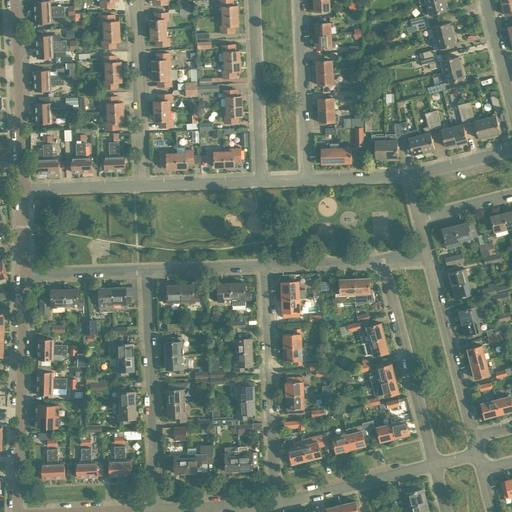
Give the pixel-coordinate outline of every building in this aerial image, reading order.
[(237,6),(233,6),(232,0),(219,0),(220,7),(223,7),(223,16),(238,16),(237,6)] [(329,11),(328,0),(313,0),(314,12),(329,11)] [(445,0),(442,0),(420,5),(420,6),(421,9),(423,11),(425,14),(428,13),(429,15),(442,12),(446,11),(446,7),(448,7),(445,0)] [(511,13),(511,0),(502,3),(505,15),(511,13)] [(64,6),(50,7),(50,1),(35,2),(35,13),(65,11),(64,6)] [(65,11),(35,13),(36,24),(51,23),(51,17),(65,16),(65,11)] [(155,13),(156,20),(151,20),(151,30),(166,29),(166,20),(169,20),(168,12),(155,13)] [(119,21),(115,21),(114,15),(101,15),(102,23),(104,23),(105,32),(119,31),(119,21)] [(415,25),(428,21),(426,15),(410,19),(411,26),(415,25)] [(223,16),(224,25),(221,26),(221,33),(234,32),(234,26),(238,25),(238,16),(223,16)] [(415,25),(411,26),(413,32),(417,31),(430,28),(428,21),(415,25)] [(435,38),(454,33),(452,25),(450,26),(449,22),(432,27),(435,38)] [(315,36),(330,35),(330,23),(315,24),(315,36)] [(66,30),(67,38),(75,37),(74,29),(66,30)] [(167,38),(166,29),(151,30),(152,40),(156,39),(157,46),(170,45),(169,38),(167,38)] [(105,32),(105,41),(102,41),(103,48),(116,48),(116,41),(120,41),(119,31),(105,32)] [(456,41),(454,33),(435,38),(437,49),(455,44),(454,41),(456,41)] [(52,35),(37,36),(37,47),(67,46),(66,40),(52,41),(52,35)] [(331,41),(330,35),(315,36),(316,48),(335,47),(335,41),(331,41)] [(239,51),(235,51),(235,44),(222,45),(222,52),(225,52),(225,61),(240,61),(239,51)] [(67,46),(37,47),(38,58),(53,58),(53,51),(67,51),(67,46)] [(424,59),(437,55),(435,49),(422,53),(424,59)] [(157,54),(157,60),(153,61),(153,70),(168,70),(171,70),(170,53),(157,54)] [(437,55),(424,59),(420,60),(421,66),(429,64),(430,69),(442,66),(443,72),(461,67),(458,56),(438,61),(437,55)] [(121,62),(117,62),(116,56),(103,56),(104,63),(106,63),(107,72),(121,72),(121,62)] [(317,73),(332,72),(331,60),(316,61),(317,73)] [(236,71),(240,71),(240,61),(225,61),(218,62),(218,64),(225,64),(225,71),(223,71),(223,78),(236,77),(236,71)] [(77,63),(67,63),(67,69),(70,69),(70,75),(72,75),(78,75),(78,68),(77,63)] [(440,81),(446,81),(446,83),(464,78),(461,67),(443,72),(438,73),(440,81)] [(70,75),(50,76),(49,70),(35,71),(35,81),(64,80),(72,80),(78,80),(78,75),(72,75),(70,75)] [(168,70),(153,70),(154,80),(158,80),(158,86),(171,86),(171,79),(168,79),(168,70)] [(107,72),(107,82),(104,82),(105,89),(117,88),(117,82),(122,82),(121,72),(107,72)] [(332,84),(332,72),(317,73),(317,85),(332,84)] [(64,80),(35,81),(36,92),(50,91),(50,85),(64,85),(64,80)] [(197,92),(197,86),(197,82),(186,82),(186,96),(197,95),(197,92)] [(427,88),(429,94),(445,89),(444,83),(427,88)] [(241,96),(237,96),(237,90),(224,90),(224,97),(227,97),(227,106),(241,106),(241,96)] [(159,94),(159,101),(154,101),(155,111),(170,110),(169,101),(172,101),(171,94),(159,94)] [(497,95),(491,96),(490,97),(494,113),(501,112),(497,95)] [(122,103),(118,103),(118,96),(105,97),(105,104),(108,104),(109,113),(123,113),(122,103)] [(319,111),(334,110),(333,98),(318,98),(319,111)] [(464,103),(468,120),(474,118),(470,102),(464,103)] [(65,108),(51,108),(51,103),(36,104),(37,124),(51,123),(51,118),(65,118),(65,108)] [(468,120),(464,103),(458,105),(462,121),(468,120)] [(241,106),(227,106),(224,106),(225,123),(238,122),(238,116),(242,116),(241,106)] [(170,110),(155,111),(155,121),(160,121),(160,127),(173,127),(173,120),(170,120),(170,110)] [(334,116),(334,110),(319,111),(319,123),(334,122),(338,122),(338,116),(334,116)] [(437,110),(430,112),(435,128),(441,127),(437,110)] [(435,128),(430,112),(424,113),(428,127),(423,128),(424,134),(419,135),(424,154),(432,152),(431,150),(434,150),(429,130),(435,128)] [(109,113),(109,123),(106,123),(107,130),(120,129),(119,122),(123,122),(123,113),(109,113)] [(496,116),(485,118),(490,138),(498,136),(497,134),(500,133),(496,116)] [(351,128),(362,127),(362,118),(351,119),(351,128)] [(490,138),(485,118),(474,121),(478,138),(481,138),(482,140),(490,138)] [(79,119),(69,119),(70,128),(80,128),(79,119)] [(406,122),(400,124),(402,137),(403,139),(405,139),(406,143),(409,143),(410,147),(412,155),(416,154),(416,156),(424,154),(419,135),(417,130),(409,132),(406,122)] [(463,124),(452,127),(457,146),(465,144),(464,142),(467,141),(463,124)] [(457,146),(452,127),(441,129),(445,147),(449,146),(449,148),(457,146)] [(395,133),(386,134),(387,160),(395,160),(395,157),(398,157),(397,139),(397,137),(395,137),(395,133)] [(386,134),(371,134),(371,141),(375,141),(375,158),(379,158),(379,160),(387,160),(386,134)] [(109,142),(110,156),(104,157),(105,171),(115,170),(114,142),(109,142)] [(125,156),(119,156),(119,142),(114,142),(115,170),(125,170),(125,156)] [(76,143),(77,158),(71,158),(72,172),(82,172),(81,143),(76,143)] [(86,143),(81,143),(82,172),(92,171),(92,157),(86,157),(86,143)] [(43,145),(44,159),(38,159),(39,173),(49,173),(48,144),(43,145)] [(53,144),(48,144),(49,173),(59,172),(59,158),(53,158),(53,144)] [(330,149),(321,149),(321,164),(339,163),(338,148),(338,144),(330,144),(330,149)] [(234,166),(234,162),(241,161),(240,148),(224,149),(224,152),(225,166),(234,166)] [(351,149),(351,148),(338,148),(339,163),(351,163),(351,157),(356,157),(356,149),(351,149)] [(224,152),(215,152),(215,149),(208,150),(208,163),(215,162),(215,167),(225,166),(224,152)] [(186,150),(186,153),(177,154),(177,168),(187,168),(187,163),(193,163),(193,150),(186,150)] [(177,154),(168,154),(167,151),(160,152),(161,164),(167,164),(167,169),(177,168),(177,154)] [(511,211),(503,213),(507,229),(511,227),(511,211)] [(507,229),(503,213),(490,217),(494,232),(507,229)] [(474,221),(467,223),(455,226),(459,241),(471,238),(471,237),(476,235),(474,229),(475,229),(474,221)] [(455,226),(442,229),(446,245),(447,248),(460,245),(459,241),(455,226)] [(491,243),(485,244),(488,256),(494,255),(491,243)] [(488,256),(485,244),(479,246),(481,258),(488,256)] [(446,266),(464,262),(462,254),(444,258),(446,266)] [(488,257),(490,264),(502,261),(500,254),(488,257)] [(452,286),(468,282),(465,269),(449,273),(452,286)] [(369,278),(354,279),(355,294),(355,302),(367,301),(367,293),(370,293),(369,278)] [(339,280),(340,289),(335,289),(336,301),(342,300),(342,303),(355,302),(355,294),(354,279),(339,280)] [(283,282),(283,286),(282,286),(283,300),(300,299),(306,298),(305,290),(299,290),(299,285),(298,281),(283,282)] [(468,282),(452,286),(455,299),(471,295),(470,289),(475,288),(473,281),(468,282)] [(218,284),(219,294),(214,294),(214,301),(219,301),(219,302),(233,301),(232,283),(218,284)] [(246,283),(232,283),(233,301),(233,307),(246,307),(246,301),(246,300),(251,300),(251,293),(246,293),(246,283)] [(484,298),(498,294),(495,283),(488,285),(489,288),(482,290),(484,298)] [(508,284),(497,287),(498,294),(510,291),(508,284)] [(167,286),(168,296),(163,296),(163,303),(168,303),(168,304),(181,303),(181,285),(167,286)] [(195,285),(181,285),(181,303),(195,303),(195,302),(200,302),(200,295),(195,295),(195,285)] [(127,287),(113,288),(114,306),(127,305),(127,304),(127,297),(127,287)] [(99,288),(99,289),(95,289),(96,305),(100,305),(100,312),(114,312),(114,306),(113,288),(99,288)] [(47,300),(40,300),(41,317),(50,316),(49,307),(52,307),(52,308),(66,307),(65,289),(51,290),(52,300),(47,300)] [(78,289),(65,289),(66,307),(79,307),(79,306),(84,306),(83,299),(79,299),(78,289)] [(510,292),(498,295),(500,302),(511,299),(510,292)] [(500,302),(498,295),(486,298),(487,305),(500,302)] [(300,312),(300,299),(283,300),(283,313),(284,313),(284,318),(300,317),(300,312)] [(465,310),(459,311),(462,324),(478,320),(482,319),(478,302),(464,306),(465,310)] [(367,314),(356,317),(357,323),(369,320),(367,314)] [(508,332),(504,320),(503,314),(498,316),(501,327),(494,329),(496,335),(508,332)] [(478,320),(462,324),(465,336),(481,333),(481,332),(478,320)] [(361,329),(359,323),(347,326),(349,332),(361,329)] [(364,333),(360,334),(363,343),(364,343),(370,341),(370,342),(385,338),(381,323),(362,328),(364,333)] [(52,326),(52,333),(65,334),(65,326),(52,326)] [(294,329),(294,334),(284,334),(285,348),(302,347),(301,333),(300,329),(294,329)] [(235,335),(236,339),(235,339),(235,353),(253,352),(252,339),(242,339),(242,335),(235,335)] [(487,338),(488,343),(501,340),(500,335),(487,338)] [(175,337),(175,342),(171,342),(167,342),(165,342),(166,356),(184,355),(183,342),(182,342),(182,337),(175,337)] [(370,342),(370,341),(364,343),(367,355),(373,354),(374,356),(388,352),(385,338),(370,342)] [(39,350),(68,351),(68,346),(54,345),(54,340),(39,339),(39,350)] [(134,358),(134,344),(124,344),(124,340),(116,340),(117,345),(116,345),(116,358),(134,358)] [(471,364),(485,360),(482,346),(467,349),(471,364)] [(303,360),(302,347),(285,348),(285,361),(295,361),(295,365),(302,365),(302,360),(303,360)] [(68,351),(39,350),(39,360),(54,360),(54,355),(68,355),(68,351)] [(253,352),(235,353),(236,366),(237,366),(237,371),(250,370),(250,366),(254,366),(253,352)] [(185,369),(184,355),(166,356),(167,369),(177,369),(177,374),(184,373),(184,369),(185,369)] [(118,376),(125,376),(125,371),(135,371),(134,358),(116,358),(117,372),(118,372),(118,376)] [(485,360),(471,364),(474,378),(489,375),(489,374),(493,373),(491,367),(487,368),(485,360)] [(369,363),(363,365),(358,366),(360,373),(371,370),(369,363)] [(377,368),(379,375),(370,377),(372,384),(395,378),(391,364),(377,368)] [(76,366),(76,376),(85,377),(85,366),(76,366)] [(505,370),(495,373),(496,379),(507,376),(505,370)] [(67,379),(53,378),(54,372),(38,372),(38,384),(67,384),(67,379)] [(287,382),(286,382),(287,396),(304,395),(310,395),(309,386),(304,386),(304,381),(303,381),(303,377),(296,377),(287,377),(287,382)] [(399,393),(395,378),(372,384),(375,396),(384,394),(384,397),(399,393)] [(238,401),(255,400),(254,386),(254,382),(237,383),(238,387),(237,387),(238,401)] [(175,390),(167,390),(168,404),(186,403),(185,389),(189,389),(189,383),(175,383),(175,390)] [(492,389),(490,383),(479,385),(480,392),(492,389)] [(67,384),(38,384),(38,394),(53,395),(53,389),(67,389),(67,384)] [(118,388),(118,393),(118,406),(136,405),(136,392),(126,392),(125,388),(118,388)] [(499,414),(511,410),(511,403),(510,396),(509,394),(506,395),(507,397),(495,399),(499,414)] [(305,408),(304,395),(287,396),(288,409),(288,414),(305,413),(305,408)] [(380,404),(378,397),(363,401),(365,408),(380,404)] [(386,401),(386,402),(387,408),(399,405),(398,399),(386,401)] [(499,414),(495,399),(481,403),(485,418),(499,414)] [(220,417),(213,417),(213,425),(240,424),(240,418),(256,417),(255,413),(256,413),(255,400),(238,401),(238,414),(233,414),(233,416),(220,417)] [(187,420),(186,403),(168,404),(169,417),(177,416),(177,421),(187,420)] [(37,405),(37,416),(59,417),(59,406),(37,405)] [(137,418),(136,405),(118,406),(119,419),(120,419),(127,419),(137,418)] [(59,417),(37,416),(37,427),(59,428),(59,417)] [(391,423),(395,437),(409,434),(406,419),(391,423)] [(300,429),(299,420),(284,422),(285,428),(298,427),(299,429),(300,429)] [(369,429),(367,421),(362,422),(362,424),(346,428),(347,434),(351,449),(365,445),(363,435),(366,434),(364,430),(369,429)] [(395,437),(391,423),(377,427),(380,441),(395,437)] [(244,431),(253,430),(253,424),(238,425),(238,434),(244,434),(244,431)] [(188,439),(187,426),(175,427),(176,440),(188,439)] [(329,431),(323,432),(326,444),(332,443),(329,431)] [(321,456),(319,446),(326,445),(323,434),(302,440),(307,460),(321,456)] [(347,434),(333,437),(336,452),(351,449),(347,434)] [(294,447),(288,449),(292,464),(307,460),(302,440),(293,442),(294,447)] [(115,447),(115,461),(109,461),(110,476),(121,475),(120,446),(115,447)] [(125,446),(120,446),(121,475),(132,475),(132,460),(126,460),(125,446)] [(202,462),(207,462),(214,462),(213,446),(202,446),(202,454),(202,462)] [(226,447),(226,454),(221,454),(222,461),(226,461),(227,471),(240,470),(239,446),(226,447)] [(248,446),(239,446),(240,470),(258,469),(257,452),(253,453),(253,452),(249,452),(248,446)] [(82,448),(82,463),(77,463),(77,477),(87,477),(86,448),(82,448)] [(86,448),(87,477),(98,477),(97,462),(92,462),(92,448),(86,448)] [(48,449),(48,463),(42,464),(43,479),(54,478),(53,449),(48,449)] [(58,449),(53,449),(54,478),(65,478),(65,463),(59,463),(58,449)] [(175,455),(175,456),(170,456),(171,463),(175,463),(176,473),(189,472),(188,454),(175,455)] [(202,462),(202,454),(188,454),(189,472),(203,472),(202,462)] [(511,478),(506,480),(506,481),(501,482),(505,498),(510,496),(510,497),(511,496),(511,478)] [(404,493),(406,493),(410,505),(426,501),(422,484),(402,489),(404,493)] [(358,511),(355,500),(341,504),(342,511),(358,511)] [(429,511),(426,501),(410,505),(411,511),(429,511)]
